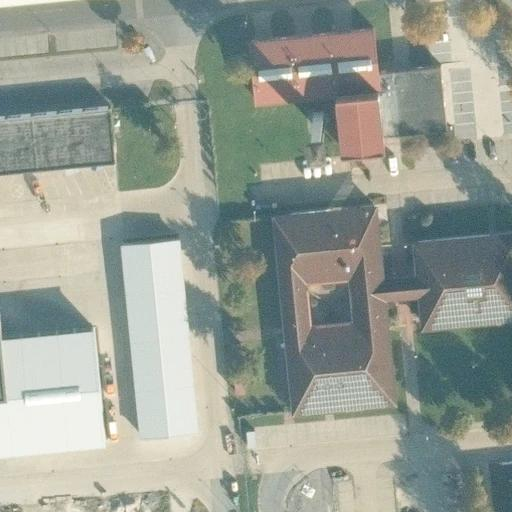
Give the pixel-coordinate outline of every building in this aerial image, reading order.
[(374,26),(251,38),(257,97),(336,90),(337,92),(343,147),(384,143),(383,141),(382,141),(381,132),(447,125),(441,63),(376,69),(374,26)] [(0,171),(116,160),(111,104),(0,114),(0,171)] [(511,231),(414,240),(417,273),(385,276),(378,203),(273,212),(292,415),(397,405),(387,298),(419,295),(422,327),(511,318),(511,231)] [(122,242),(141,435),(197,429),(178,236),(122,242)] [(0,448),(105,438),(93,326),(3,335),(0,307),(0,306),(0,448)]
